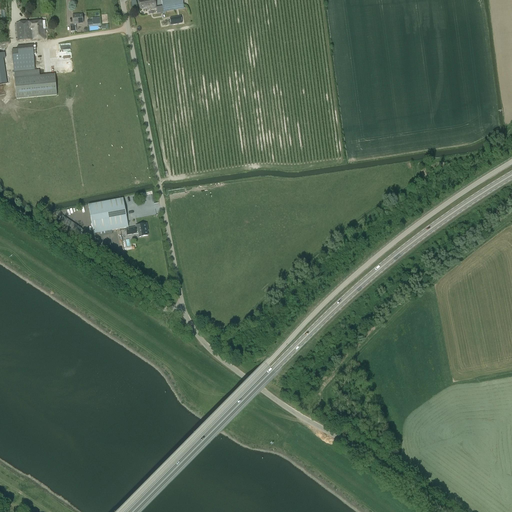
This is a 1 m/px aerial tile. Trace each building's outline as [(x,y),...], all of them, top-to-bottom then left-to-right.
[(147,9),(156,8),(154,0),(139,0),(138,0),(140,9),(147,8),(147,9)] [(160,0),(162,7),(156,8),(157,14),(176,10),(175,7),(184,5),(182,0),(160,0)] [(79,24),(79,23),(83,23),(82,15),(77,16),(77,15),(73,15),(74,24),(79,24)] [(168,20),(169,25),(170,25),(180,23),(178,16),(173,17),(168,18),(168,20)] [(16,24),(18,41),(46,39),(45,29),(46,29),(45,21),(16,24)] [(60,55),(60,59),(68,59),(67,54),(71,54),(70,43),(55,45),(56,55),(60,55)] [(56,96),(54,75),(39,76),(39,71),(35,71),(33,45),(17,46),(17,49),(12,50),(12,55),(14,74),(15,78),(14,78),(16,99),(56,96)] [(0,84),(9,83),(5,53),(0,53),(0,84)] [(98,233),(99,237),(112,234),(112,231),(128,227),(126,214),(129,214),(128,209),(127,208),(125,208),(123,199),(88,205),(93,234),(98,233)] [(133,227),(134,228),(126,229),(127,235),(138,233),(139,237),(148,236),(146,228),(147,228),(147,224),(135,226),(135,227),(133,227)] [(125,256),(111,246),(106,253),(120,262),(125,256)]
